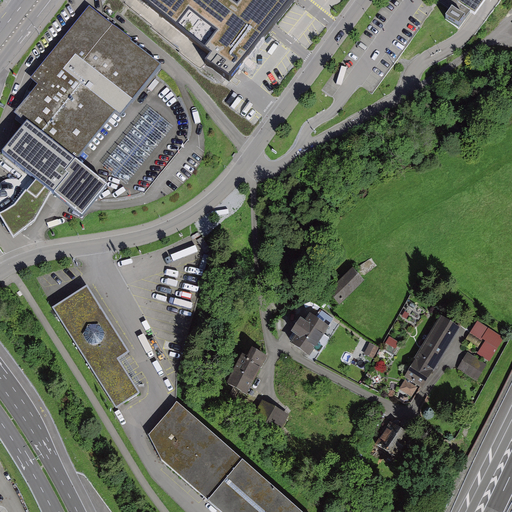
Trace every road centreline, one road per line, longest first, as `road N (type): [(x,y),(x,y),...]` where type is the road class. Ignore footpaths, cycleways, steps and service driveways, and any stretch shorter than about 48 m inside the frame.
road 1 (residential): [(242,170),(253,193),(268,338),(408,415)]
road 2 (unclassified): [(242,170),(218,201),(156,237),(40,256),(0,274)]
road 3 (unclassified): [(366,0),(242,170)]
road 4 (secondary): [(78,511),(0,384)]
